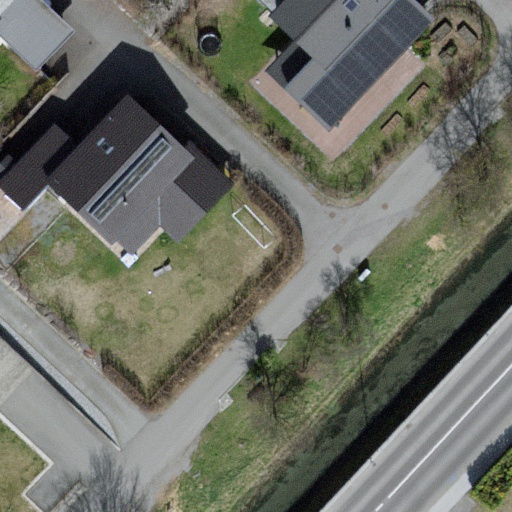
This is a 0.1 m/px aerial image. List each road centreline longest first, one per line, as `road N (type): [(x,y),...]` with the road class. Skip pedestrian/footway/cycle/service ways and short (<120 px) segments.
road 1 (residential): [(97,511),(511,71)]
road 2 (secondary): [(372,511),(511,363)]
